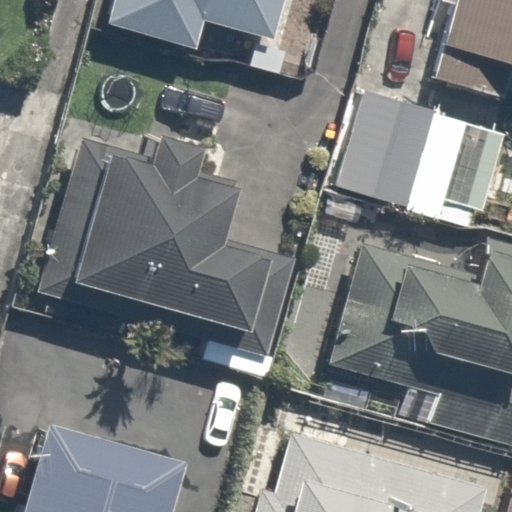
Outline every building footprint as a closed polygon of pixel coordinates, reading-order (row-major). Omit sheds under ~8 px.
[(290,0),(107,0),(97,40),(188,65),(197,32),(243,44),(235,75),(267,84),(290,0)] [(511,86),(511,0),(446,0),(429,64),(511,86)] [(478,115),(359,79),(327,186),(446,222),(478,115)] [(141,178),(100,167),(64,302),(202,339),(195,363),(258,380),(289,265),(224,248),(235,209),(195,198),(204,168),(148,153),(141,178)] [(467,296),(349,264),(319,376),(402,398),(395,423),(507,454),(511,434),(511,259),(479,251),(467,296)] [(161,511),(171,477),(32,439),(12,511),(161,511)] [(471,511),(476,496),(283,445),(269,495),(251,491),(245,511),(471,511)]
